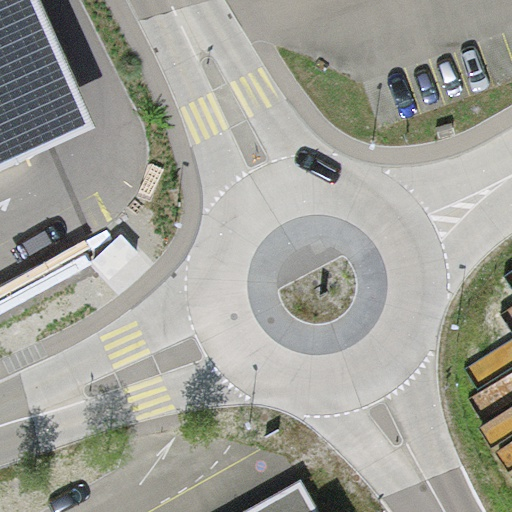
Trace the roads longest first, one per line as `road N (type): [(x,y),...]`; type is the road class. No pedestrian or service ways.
road 1 (unclassified): [(0,428),(223,336)]
road 2 (unclassified): [(276,195),(174,0)]
road 3 (unclassified): [(276,195),(249,211),(216,262),(212,293),(223,336)]
road 4 (unclassified): [(364,380),(403,345),(416,313),(418,279),(404,238)]
road 5 (unclassified): [(223,336),(253,372),(280,387),(315,393),(364,380)]
road 6 (unclassified): [(364,380),(441,511)]
road 7 (unclassified): [(404,238),(366,200),(337,189),(276,195)]
road 8 (unclassified): [(404,238),(511,176)]
